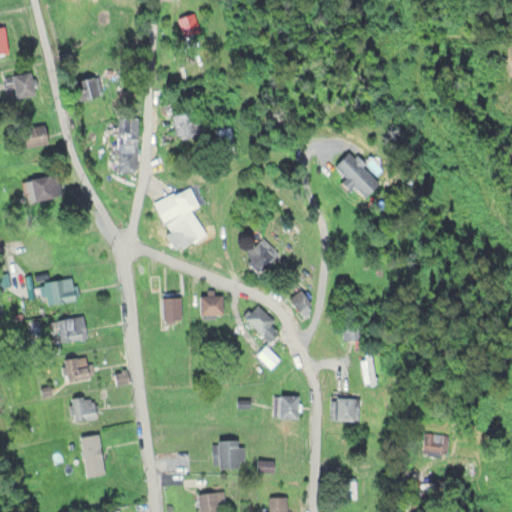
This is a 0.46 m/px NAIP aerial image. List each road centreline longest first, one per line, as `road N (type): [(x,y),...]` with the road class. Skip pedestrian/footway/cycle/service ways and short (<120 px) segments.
road 1 (residential): [(163,511),(133,232),(119,219),(77,130),(44,0)]
road 2 (residential): [(320,511),(325,394),(317,357),(278,286),(133,232)]
road 3 (residential): [(133,232),(154,142),(162,0)]
